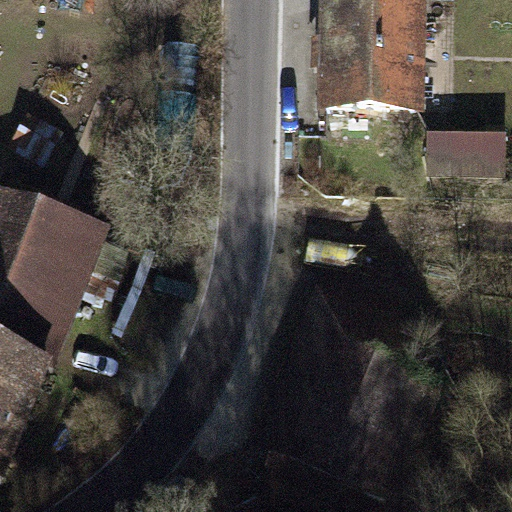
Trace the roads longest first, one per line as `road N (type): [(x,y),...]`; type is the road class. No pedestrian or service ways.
road 1 (unclassified): [(247,0),(240,236),(203,351),(147,474),(115,511)]
road 2 (track): [(240,236),(476,303),(511,302)]
